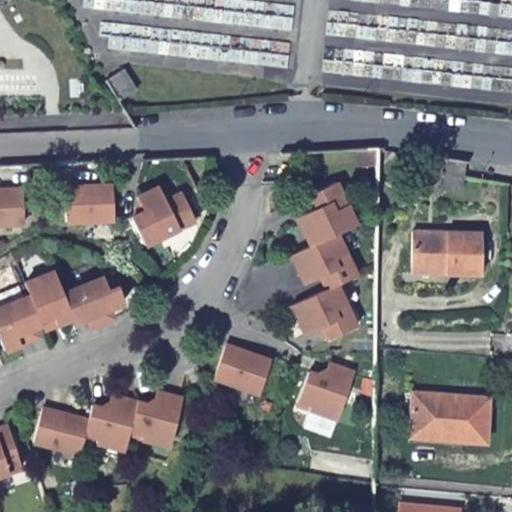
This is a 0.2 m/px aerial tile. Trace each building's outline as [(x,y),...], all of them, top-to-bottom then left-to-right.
[(416,154),(412,183),(460,190),(465,161),(416,154)] [(110,182),(61,184),(63,219),(112,217),(110,182)] [(334,184),(309,196),(315,208),(295,218),(302,232),(309,246),(290,256),(297,270),(304,284),(323,274),(330,287),(291,306),(298,320),(305,335),(324,325),(331,339),(356,326),(336,285),(355,276),(335,235),(354,225),(334,184)] [(18,186),(0,187),(0,223),(19,222),(18,186)] [(158,191),(136,201),(143,214),(130,221),(144,248),(194,223),(180,196),(164,204),(158,191)] [(440,271),(440,278),(476,279),(478,237),(456,236),(407,235),(407,240),(406,270),(440,271)] [(406,277),(440,278),(440,271),(406,270),(406,277)] [(50,272),(19,284),(24,297),(0,305),(0,350),(5,348),(13,345),(10,336),(35,326),(29,310),(42,305),(51,326),(67,319),(69,324),(82,319),(100,311),(108,308),(120,304),(114,288),(105,292),(99,278),(58,294),(50,272)] [(42,305),(29,310),(35,326),(37,330),(51,326),(42,305)] [(100,311),(82,319),(86,328),(104,321),(100,311)] [(30,329),(10,336),(13,345),(33,338),(30,329)] [(226,346),(215,379),(260,394),(271,361),(226,346)] [(311,404),(310,410),(338,418),(353,371),(328,363),(323,377),(308,372),(299,400),(311,404)] [(54,414),(44,412),(36,445),(82,457),(86,443),(87,438),(100,441),(99,446),(127,453),(131,439),(132,434),(145,437),(144,442),(172,448),(184,400),(171,397),(158,394),(154,408),(125,401),(113,398),(110,412),(94,409),(91,423),(54,414)] [(311,404),(299,400),(297,405),(310,410),(311,404)] [(444,439),(443,448),(444,448),(482,451),(486,405),(456,403),(409,400),(406,435),(444,439)] [(0,474),(14,470),(1,427),(0,427),(0,474)] [(442,453),(443,448),(444,439),(406,435),(405,450),(442,453)] [(100,441),(87,438),(86,443),(99,446),(100,441)]
